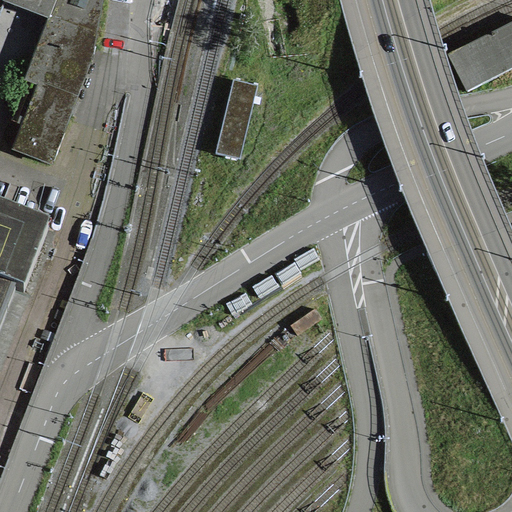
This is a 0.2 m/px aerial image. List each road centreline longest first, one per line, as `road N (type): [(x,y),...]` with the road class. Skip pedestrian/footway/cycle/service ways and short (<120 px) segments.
road 1 (unclassified): [(328,212),(62,382),(9,511)]
road 2 (secondary): [(511,333),(422,128),(383,0)]
road 3 (secondary): [(418,511),(406,486),(397,391),(368,253),(371,192)]
road 4 (residential): [(328,212),(368,453),(357,511)]
road 5 (residential): [(511,97),(370,130),(346,149),(329,185),(328,212)]
road 6 (unclassified): [(511,131),(371,192)]
